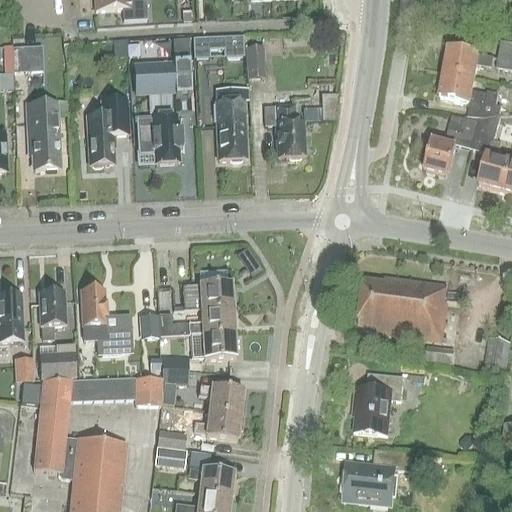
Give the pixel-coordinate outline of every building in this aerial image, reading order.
[(129,0),(93,0),(95,15),(122,13),(123,25),(146,23),(145,11),(144,5),(130,1),(129,0)] [(242,40),(192,42),(193,61),(208,61),(208,53),(223,52),(223,60),(243,60),(242,40)] [(189,93),(188,69),(186,42),(172,43),(173,70),(134,72),(135,96),(175,94),(175,98),(189,97),(189,93)] [(126,43),(113,44),(114,56),(119,61),(127,60),(126,43)] [(511,47),(500,45),(496,72),(511,75),(511,47)] [(13,76),(43,75),(41,50),(12,51),(13,76)] [(265,82),(263,50),(245,51),(247,83),(265,82)] [(443,64),(441,76),(473,82),(476,69),(491,71),(493,60),(478,58),(478,57),(448,52),(445,64),(443,64)] [(499,120),(500,111),(494,109),(496,98),(486,96),(486,97),(471,94),(473,82),(441,76),(439,87),(441,88),(439,100),(469,106),(467,122),(483,122),(499,120)] [(321,111),(303,112),(303,126),(332,124),(336,98),(320,99),(321,111)] [(114,152),(114,140),(130,139),(128,103),(99,105),(100,119),(87,119),(89,169),(92,169),(94,171),(104,171),(106,168),(112,168),(112,152),(114,152)] [(246,148),(244,127),(244,105),(216,106),(216,111),(217,129),(215,129),(216,149),(217,149),(218,165),(229,164),(231,166),(240,165),(242,163),(245,163),(245,148),(246,148)] [(34,174),(58,173),(55,107),(28,108),(29,137),(29,150),(33,151),(34,174)] [(276,140),(277,162),(304,160),(302,124),(294,125),(294,109),(263,111),(264,130),(274,129),(274,140),(276,140)] [(137,158),(138,158),(138,157),(154,156),(155,168),(177,167),(176,152),(182,152),(180,133),(175,133),(174,119),(152,120),(135,121),(137,158)] [(447,180),(455,150),(455,149),(470,153),(478,125),(465,122),(465,123),(451,119),(444,147),(430,144),(423,173),(427,175),(426,176),(434,178),(434,176),(447,180)] [(499,120),(483,122),(478,123),(478,125),(470,153),(486,157),(486,158),(485,158),(478,188),(490,191),(489,193),(500,196),(508,164),(497,161),(500,146),(493,145),(500,120),(499,120)] [(511,165),(508,164),(500,196),(511,199),(511,165)] [(255,262),(245,269),(252,279),(262,272),(255,262)] [(444,307),(446,289),(383,281),(382,287),(364,284),(358,329),(376,332),(376,338),(441,346),(447,307),(444,307)] [(199,289),(182,290),(183,314),(200,313),(232,312),(230,286),(199,288),(199,289)] [(103,293),(80,294),(82,330),(83,344),(96,344),(97,358),(117,357),(118,357),(120,357),(121,356),(122,356),(123,355),(124,355),(125,354),(126,353),(127,353),(128,352),(128,351),(129,350),(130,349),(130,348),(131,346),(131,345),(131,344),(131,343),(131,342),(130,326),(116,328),(115,322),(106,322),(106,318),(105,308),(104,308),(103,293)] [(51,330),(64,329),(63,295),(61,295),(61,294),(46,294),(46,296),(38,297),(40,331),(41,330),(41,344),(52,343),(51,330)] [(3,299),(0,298),(0,346),(22,345),(20,298),(19,298),(18,296),(3,297),(3,299)] [(171,318),(158,319),(159,341),(189,339),(202,338),(202,339),(233,337),(232,312),(200,313),(201,326),(171,328),(171,318)] [(159,341),(158,319),(138,320),(139,342),(159,341)] [(202,338),(189,339),(191,363),(203,362),(203,364),(235,362),(233,337),(202,339),(202,338)] [(482,376),(503,380),(510,346),(488,342),(482,376)] [(40,384),(76,382),(74,349),(54,350),(55,357),(38,359),(40,384)] [(452,367),(454,355),(427,351),(426,364),(452,367)] [(187,376),(187,361),(161,360),(161,363),(161,374),(187,376)] [(14,386),(34,385),(33,362),(13,363),(14,386)] [(150,362),(149,378),(161,379),(161,374),(161,363),(150,362)] [(161,379),(161,389),(186,390),(187,376),(161,374),(161,379)] [(400,405),(403,381),(367,378),(366,393),(354,392),(351,419),(354,420),(353,436),(387,439),(391,404),(400,405)] [(123,402),(122,382),(112,383),(113,403),(123,402)] [(123,402),(125,402),(133,402),(134,382),(122,382),(123,402)] [(161,382),(134,382),(133,402),(133,410),(160,410),(161,382)] [(92,403),(91,383),(81,384),(81,404),(92,403)] [(102,403),(101,383),(91,383),(92,403),(102,403)] [(113,403),(112,383),(101,383),(102,403),(113,403)] [(119,511),(126,448),(64,442),(68,404),(70,384),(42,385),(33,474),(57,477),(57,479),(61,483),(73,484),(69,511),(119,511)] [(81,404),(81,384),(70,384),(68,404),(81,404)] [(23,387),(20,407),(37,409),(40,389),(23,387)] [(209,402),(208,416),(240,419),(243,393),(211,390),(211,391),(198,390),(197,400),(209,402)] [(240,419),(208,416),(206,429),(194,427),(193,437),(205,439),(205,441),(237,444),(240,419)] [(511,429),(503,429),(500,452),(511,453),(511,429)] [(185,438),(158,434),(156,449),(184,453),(185,438)] [(156,450),(154,468),(183,471),(185,454),(156,450)] [(410,475),(412,457),(374,453),(372,470),(347,468),(343,505),(390,510),(394,473),(410,475)] [(198,498),(230,502),(233,476),(201,472),(201,474),(188,472),(187,483),(200,484),(198,498)] [(228,511),(230,502),(198,498),(196,511),(175,508),(174,511),(228,511)]
